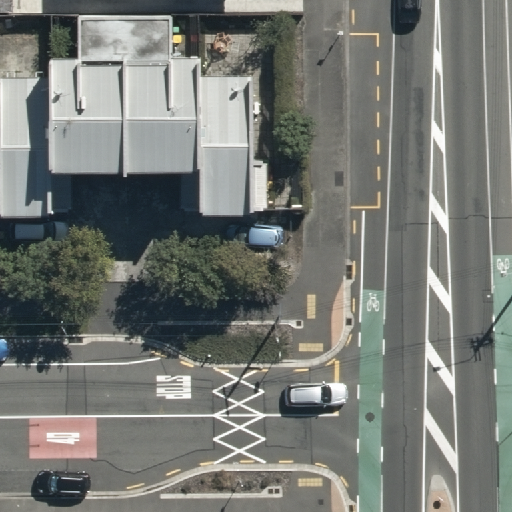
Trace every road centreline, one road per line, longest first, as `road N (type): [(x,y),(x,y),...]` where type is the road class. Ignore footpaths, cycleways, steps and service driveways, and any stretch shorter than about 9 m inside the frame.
road 1 (unclassified): [(0,420),(320,416),(433,405)]
road 2 (tertiary): [(431,0),(433,405)]
